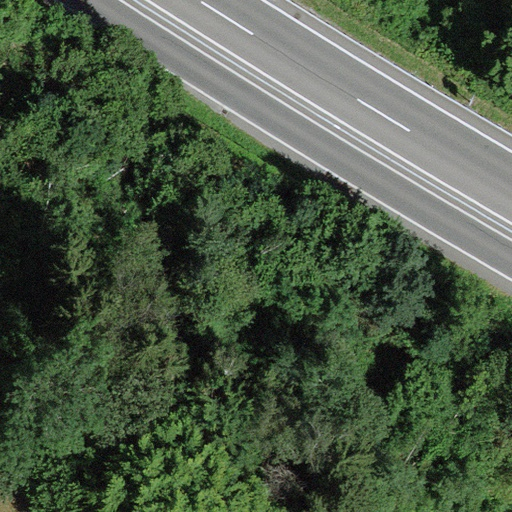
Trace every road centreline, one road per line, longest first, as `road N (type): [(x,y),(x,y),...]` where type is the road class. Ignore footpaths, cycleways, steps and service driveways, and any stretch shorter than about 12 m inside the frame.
road 1 (trunk): [(87,0),(511,264)]
road 2 (trunk): [(511,192),(196,0)]
